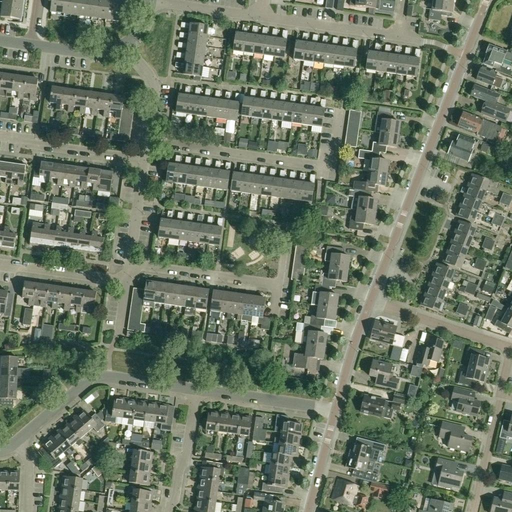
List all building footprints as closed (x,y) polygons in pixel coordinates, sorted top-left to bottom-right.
[(64,15),(65,0),(47,0),(47,11),(50,11),(49,14),(64,15)] [(65,0),(64,15),(78,17),(79,0),(65,0)] [(79,0),(78,17),(92,19),(93,0),(79,0)] [(93,0),(92,19),(106,21),(108,1),(101,0),(93,0)] [(108,1),(106,21),(120,23),(121,14),(124,14),(125,0),(124,0),(120,0),(120,2),(108,1)] [(326,0),(325,8),(332,9),(333,0),(326,0)] [(376,2),(376,0),(356,0),(356,2),(350,1),(349,6),(378,10),(379,3),(376,2)] [(452,14),(453,3),(433,0),(432,11),(429,11),(428,20),(440,22),(441,16),(451,18),(451,14),(452,14)] [(22,6),(2,3),(0,18),(9,19),(9,22),(23,24),(24,19),(20,19),(22,6)] [(188,35),(206,37),(207,27),(181,24),(180,28),(189,30),(188,35)] [(244,54),(247,35),(248,26),(243,26),(242,35),(236,34),(233,52),(244,54)] [(247,35),(244,54),(254,55),(256,37),(258,28),(253,27),(252,36),(247,35)] [(453,39),(457,30),(452,28),(448,37),(453,39)] [(264,56),(267,38),(268,29),(263,29),(262,37),(256,37),(254,55),(264,56)] [(264,56),(274,58),(276,40),(277,31),(273,30),(272,39),(267,38),(264,56)] [(282,40),(276,40),(274,58),(284,59),(287,32),(283,32),(282,40)] [(205,47),(206,37),(188,35),(179,34),(179,38),(188,40),(187,45),(205,47)] [(304,62),(307,44),(308,35),(303,34),(302,43),(296,42),(293,60),(304,62)] [(304,62),(314,63),(317,45),(318,36),(313,36),(312,45),(307,44),(304,62)] [(314,63),(324,65),(327,47),(328,38),(323,37),(322,46),(317,45),(314,63)] [(334,66),(337,48),(338,39),(333,39),(332,47),(327,47),(324,65),(334,66)] [(334,66),(344,68),(347,49),(348,40),(344,40),(342,49),(337,48),(334,66)] [(352,50),(347,49),(344,68),(354,69),(358,42),(353,41),(352,50)] [(205,47),(187,45),(178,44),(177,49),(186,50),(186,55),(203,57),(205,47)] [(376,73),(379,54),(380,45),(375,45),(374,53),(368,53),(366,71),(376,73)] [(379,54),(376,73),(386,74),(389,55),(390,47),(385,46),(384,55),(379,54)] [(499,71),(500,68),(503,61),(511,64),(511,62),(511,54),(489,46),(486,54),(487,54),(483,64),(496,69),(499,71)] [(396,75),(399,57),(400,48),(395,47),(394,56),(389,55),(386,74),(396,75)] [(396,75),(406,77),(409,59),(410,50),(405,49),(404,58),(399,57),(396,75)] [(414,59),(409,59),(406,77),(416,78),(420,51),(416,50),(414,59)] [(202,67),(203,57),(186,55),(177,54),(176,58),(185,60),(184,65),(202,67)] [(202,67),(184,65),(175,64),(175,69),(183,70),(183,75),(201,78),(202,67)] [(499,88),(502,80),(495,78),(496,74),(481,68),(476,80),(491,86),(492,86),(499,88)] [(499,71),(496,69),(495,72),(510,77),(511,72),(500,68),(499,71)] [(14,77),(2,75),(0,90),(6,91),(6,97),(11,98),(12,92),(14,77)] [(14,77),(12,92),(18,93),(17,99),(23,100),(24,94),(26,79),(14,77)] [(26,79),(24,94),(30,95),(29,101),(35,102),(38,80),(26,79)] [(500,96),(474,86),(470,96),(485,102),(480,114),(505,124),(511,110),(496,105),(500,96)] [(62,105),(64,90),(52,88),(50,103),(57,104),(56,110),(61,111),(62,105)] [(187,115),(189,97),(190,88),(186,88),(184,97),(178,96),(177,109),(176,113),(176,114),(187,115)] [(189,97),(187,115),(197,117),(199,99),(200,90),(196,89),(194,98),(189,97)] [(64,90),(62,105),(69,106),(68,112),(73,113),(74,107),(76,92),(64,90)] [(197,117),(207,118),(209,100),(210,91),(206,90),(205,99),(199,99),(197,117)] [(255,100),(256,92),(251,91),(250,100),(244,99),(241,117),(252,118),(255,100)] [(85,115),(86,108),(88,93),(76,92),(74,107),(81,108),(80,114),(85,115)] [(207,118),(217,119),(219,101),(220,93),(216,92),(215,101),(209,100),(207,118)] [(255,100),(252,118),(262,120),(264,102),(265,102),(266,93),(261,92),(260,101),(255,100)] [(88,93),(86,108),(92,109),(91,116),(97,116),(98,110),(100,95),(88,93)] [(226,121),(229,103),(230,94),(226,93),(225,102),(219,101),(217,119),(226,121)] [(262,120),(272,121),(274,103),(275,103),(276,94),(271,94),(270,102),(265,102),(264,102),(262,120)] [(109,118),(110,112),(112,97),(100,95),(98,110),(104,111),(103,117),(109,118)] [(229,103),(226,121),(236,122),(240,95),(235,95),(234,103),(229,103)] [(272,121),(282,123),(284,105),(285,105),(286,96),(281,95),(280,104),(275,103),(274,103),(272,121)] [(121,119),(121,118),(122,112),(123,106),(124,98),(112,97),(110,112),(116,112),(115,119),(121,119)] [(282,123),(291,124),(294,106),(295,97),(291,97),(290,105),(285,105),(284,105),(282,123)] [(294,106),(291,124),(302,125),(304,108),(305,108),(306,99),(301,98),(300,107),(294,106)] [(302,125),(312,127),(314,109),(315,109),(316,100),(311,100),(310,108),(305,108),(304,108),(302,125)] [(320,110),(315,109),(314,109),(312,127),(322,128),(325,102),(321,101),(320,110)] [(350,111),(349,117),(363,119),(364,113),(350,111)] [(374,133),(380,134),(398,136),(400,123),(390,122),(391,115),(377,113),(376,123),(374,133)] [(461,120),(458,127),(474,133),(473,134),(487,140),(486,142),(494,145),(495,143),(496,143),(502,129),(483,121),(484,120),(473,116),(473,117),(463,113),(461,120)] [(118,142),(118,136),(119,132),(111,131),(111,134),(110,141),(118,142)] [(371,153),(379,154),(385,155),(386,148),(396,149),(398,136),(380,134),(379,144),(373,143),(371,153)] [(453,142),(448,155),(460,159),(466,162),(471,150),(474,142),(459,136),(456,144),(453,142)] [(496,149),(483,144),(480,151),(493,156),(496,149)] [(379,154),(371,153),(366,152),(363,170),(369,171),(369,173),(387,175),(389,163),(378,161),(379,154)] [(179,167),(181,158),(176,157),(174,166),(168,165),(166,183),(177,185),(179,167)] [(179,167),(177,185),(187,186),(189,168),(190,160),(186,159),(185,168),(179,167)] [(187,186),(196,187),(199,169),(200,161),(196,160),(194,169),(189,168),(187,186)] [(11,185),(12,179),(14,164),(2,162),(0,172),(0,177),(6,179),(5,185),(11,185)] [(51,179),(53,164),(41,162),(40,168),(35,167),(33,179),(39,179),(39,177),(46,178),(45,184),(50,185),(51,179)] [(199,169),(196,187),(206,189),(209,171),(210,162),(206,162),(205,170),(199,169)] [(206,189),(217,190),(219,172),(221,164),(216,163),(215,172),(209,171),(206,189)] [(26,165),(14,164),(12,179),(18,180),(17,186),(23,187),(26,165)] [(65,166),(53,164),(51,179),(58,180),(57,186),(62,187),(63,181),(65,166)] [(219,172),(217,190),(226,192),(230,165),(226,164),(224,173),(219,172)] [(65,166),(63,181),(69,182),(69,188),(74,188),(77,167),(65,166)] [(241,194),(244,176),(245,167),(240,166),(239,175),(233,174),(231,192),(241,194)] [(77,167),(74,188),(81,189),(86,190),(87,187),(89,169),(77,167)] [(244,176),(241,194),(251,195),(254,177),(255,169),(250,168),(249,176),(244,176)] [(89,169),(87,187),(93,187),(92,191),(98,192),(101,171),(89,169)] [(251,195),(261,197),(264,179),(265,170),(260,169),(259,178),(254,177),(251,195)] [(264,179),(261,197),(271,198),(274,180),(275,171),(270,170),(269,179),(264,179)] [(101,171),(98,192),(110,194),(113,172),(101,171)] [(271,198),(281,199),(284,181),(285,173),(281,172),(279,181),(274,180),(271,198)] [(281,199),(291,201),(294,183),(295,174),(290,173),(289,182),(284,181),(281,199)] [(387,175),(369,173),(368,178),(365,178),(361,180),(361,183),(355,182),(355,186),(354,191),(368,193),(374,194),(375,186),(385,187),(387,175)] [(301,202),(304,184),(305,175),(300,175),(299,183),(294,183),(291,201),(301,202)] [(468,185),(486,192),(490,182),(472,175),(468,185)] [(309,185),(304,184),(301,202),(311,204),(315,177),(310,176),(309,185)] [(481,203),(486,192),(468,185),(464,196),(481,203)] [(368,193),(354,191),(351,210),(357,211),(375,214),(377,201),(367,200),(368,193)] [(30,201),(44,203),(45,196),(31,194),(30,201)] [(501,199),(511,202),(511,198),(511,197),(503,194),(501,199)] [(477,213),(481,203),(464,196),(459,206),(477,213)] [(21,200),(13,198),(12,205),(21,206),(26,206),(27,198),(21,197),(21,200)] [(508,207),(511,202),(501,199),(500,203),(508,207)] [(34,211),(42,213),(43,206),(30,205),(29,211),(34,211)] [(473,224),(477,213),(459,206),(455,217),(473,224)] [(319,216),(327,217),(328,208),(321,207),(319,216)] [(375,214),(357,211),(357,214),(356,218),(350,217),(350,220),(348,230),(362,232),(363,225),(373,226),(375,214)] [(169,240),(171,222),(172,213),(168,212),(166,221),(160,221),(158,239),(169,240)] [(169,240),(179,241),(181,223),(182,214),(178,214),(176,223),(171,222),(169,240)] [(179,241),(189,243),(191,225),(192,216),(188,215),(186,224),(181,223),(179,241)] [(502,223),(504,218),(495,215),(493,219),(502,223)] [(199,244),(201,226),(203,217),(198,217),(196,225),(191,225),(189,243),(199,244)] [(199,244),(209,245),(211,227),(212,218),(208,218),(206,227),(201,226),(199,244)] [(216,228),(211,227),(209,245),(218,247),(222,220),(218,219),(216,228)] [(501,228),(502,223),(493,219),(493,220),(491,224),(501,228)] [(455,232),(472,239),(477,228),(459,221),(455,232)] [(30,245),(42,246),(44,231),(37,230),(38,224),(33,223),(30,245)] [(44,231),(42,246),(53,248),(55,233),(49,232),(49,226),(44,225),(44,231)] [(56,227),(55,233),(53,248),(65,249),(67,234),(61,234),(62,227),(56,227)] [(5,228),(4,234),(2,249),(14,251),(16,235),(9,234),(10,228),(5,228)] [(77,251),(80,236),(73,235),(73,229),(68,228),(67,234),(65,249),(77,251)] [(80,230),(80,236),(77,251),(89,253),(91,238),(85,237),(85,231),(80,230)] [(91,238),(89,253),(102,254),(104,239),(96,238),(97,232),(92,231),(91,238)] [(468,249),(472,239),(455,232),(451,242),(468,249)] [(498,241),(510,246),(511,241),(511,240),(501,236),(498,241)] [(486,238),(484,243),(493,247),(495,242),(486,238)] [(447,253),(464,260),(468,249),(451,242),(447,253)] [(493,247),(484,243),(482,248),(491,252),(493,247)] [(296,245),(295,251),(307,252),(308,245),(304,244),(303,246),(296,245)] [(331,262),(330,268),(348,270),(350,258),(340,256),(341,249),(327,247),(325,262),(331,262)] [(464,260),(447,253),(442,263),(460,270),(464,260)] [(477,259),(475,264),(485,268),(486,263),(477,259)] [(433,275),(450,282),(455,271),(437,264),(433,275)] [(485,268),(475,264),(474,269),(483,272),(485,268)] [(346,283),(348,270),(330,268),(329,275),(323,274),(323,278),(321,287),(329,288),(335,289),(336,282),(346,283)] [(428,285),(446,292),(450,282),(433,275),(428,285)] [(143,305),(143,307),(153,309),(154,304),(156,284),(146,282),(145,291),(144,297),(144,298),(144,303),(143,305)] [(468,283),(466,288),(475,292),(477,287),(468,283)] [(33,307),(34,300),(36,285),(24,284),(22,299),(28,300),(27,306),(33,307)] [(156,284),(154,304),(164,305),(167,285),(156,284)] [(45,308),(46,302),(48,287),(36,285),(34,300),(41,301),(40,307),(45,308)] [(167,285),(164,305),(174,307),(177,287),(167,285)] [(442,302),(446,292),(428,285),(424,295),(442,302)] [(484,285),(482,290),(491,294),(493,289),(484,285)] [(319,307),(337,309),(338,297),(328,295),(329,288),(321,287),(315,286),(314,295),(312,306),(319,306),(319,307)] [(48,287),(46,302),(52,303),(51,309),(57,310),(57,304),(60,289),(48,287)] [(177,287),(174,307),(185,308),(188,288),(177,287)] [(188,288),(185,308),(191,309),(192,309),(191,311),(196,312),(196,310),(195,310),(198,290),(188,288)] [(475,292),(466,288),(464,293),(473,297),(475,292)] [(68,312),(69,305),(71,290),(60,289),(57,304),(64,305),(63,311),(68,312)] [(133,289),(132,296),(144,297),(145,291),(134,289),(133,289)] [(80,313),(81,307),(83,292),(71,290),(69,305),(76,306),(75,313),(80,313)] [(209,291),(198,290),(195,310),(206,311),(209,291)] [(0,292),(0,314),(4,315),(4,317),(10,318),(12,305),(6,304),(7,293),(0,292)] [(95,294),(83,292),(81,307),(88,308),(87,314),(93,315),(95,294)] [(221,313),(224,293),(212,292),(209,311),(209,318),(219,319),(220,313),(221,313)] [(224,293),(221,313),(227,314),(227,319),(231,320),(231,315),(231,314),(234,295),(224,293)] [(476,298),(488,302),(490,299),(478,294),(476,298)] [(231,314),(231,315),(238,315),(237,321),(240,321),(244,296),(234,295),(231,314)] [(442,302),(424,295),(420,306),(438,313),(442,302)] [(247,323),(251,323),(254,297),(244,296),(240,321),(247,322),(247,323)] [(265,299),(254,297),(251,323),(252,324),(258,324),(262,325),(261,330),(268,331),(270,319),(263,318),(265,299)] [(458,309),(467,313),(469,308),(460,304),(458,309)] [(506,314),(511,317),(511,304),(508,310),(504,308),(502,312),(506,314)] [(335,322),(337,309),(319,307),(317,317),(311,317),(311,318),(305,317),(304,325),(318,327),(324,328),(325,321),(335,322)] [(491,322),(496,309),(490,307),(485,319),(491,322)] [(465,317),(467,313),(458,309),(456,314),(465,317)] [(511,317),(506,314),(503,319),(499,317),(494,326),(509,335),(511,329),(511,317)] [(473,326),(479,328),(482,318),(476,316),(473,326)] [(403,349),(405,338),(395,335),(397,328),(375,322),(371,340),(391,345),(391,346),(403,349)] [(129,324),(128,331),(139,333),(140,327),(140,326),(129,324)] [(307,345),(325,348),(327,336),(317,334),(318,327),(304,325),(303,334),(301,344),(308,345),(307,345)] [(438,363),(444,343),(430,339),(427,352),(421,351),(417,364),(423,366),(428,367),(429,361),(438,363)] [(247,349),(253,350),(258,350),(259,341),(254,341),(248,340),(247,349)] [(325,348),(307,345),(306,356),(300,356),(299,364),(313,366),(314,359),(323,361),(325,348)] [(469,367),(488,372),(491,361),(479,358),(481,351),(469,348),(466,360),(471,361),(469,367)] [(0,368),(17,369),(17,359),(1,358),(0,365),(0,364),(0,368)] [(396,390),(398,381),(389,379),(392,366),(373,362),(369,377),(382,380),(380,386),(396,390)] [(488,372),(469,367),(468,374),(461,373),(458,384),(472,388),(474,381),(485,384),(488,372)] [(0,373),(0,379),(17,379),(17,369),(0,368),(0,373)] [(0,389),(17,390),(17,379),(0,379),(0,380),(0,389)] [(16,400),(17,390),(0,389),(0,405),(13,406),(13,400),(16,400)] [(455,389),(452,400),(459,402),(457,413),(477,418),(481,403),(473,401),(475,394),(468,392),(455,389)] [(404,406),(405,398),(394,396),(392,403),(391,403),(385,402),(365,397),(361,413),(381,418),(385,419),(387,409),(399,412),(401,405),(404,406)] [(116,418),(122,419),(125,400),(114,398),(113,408),(107,408),(105,422),(115,424),(116,418)] [(125,400),(122,419),(128,420),(127,425),(128,425),(133,426),(133,421),(134,421),(137,402),(125,400)] [(134,421),(144,422),(147,403),(137,402),(134,421)] [(144,422),(155,424),(158,405),(147,403),(144,422)] [(169,407),(158,405),(155,424),(162,425),(161,431),(171,432),(173,418),(167,417),(169,407)] [(75,418),(88,433),(93,429),(96,433),(105,425),(95,414),(90,419),(84,411),(75,418)] [(216,433),(219,414),(208,412),(206,432),(216,433)] [(227,435),(230,415),(219,414),(216,433),(227,435)] [(230,415),(227,435),(238,436),(241,417),(230,415)] [(511,416),(510,426),(503,424),(499,438),(506,440),(507,438),(511,439),(511,437),(511,416)] [(241,417),(238,436),(249,438),(252,418),(241,417)] [(280,434),(299,437),(301,426),(299,426),(300,423),(294,422),(294,425),(287,424),(288,418),(276,417),(275,424),(282,425),(280,434)] [(88,433),(75,418),(67,425),(79,440),(80,440),(88,433)] [(253,430),(259,431),(262,431),(263,419),(255,418),(253,430)] [(443,423),(439,438),(450,441),(448,449),(468,454),(472,439),(463,437),(465,429),(457,427),(443,423)] [(59,432),(71,447),(76,443),(79,447),(83,443),(80,440),(79,440),(67,425),(59,432)] [(59,432),(51,439),(63,454),(71,447),(59,432)] [(279,445),(298,447),(299,437),(280,434),(280,439),(275,438),(274,444),(279,444),(279,445)] [(54,469),(62,463),(58,458),(63,454),(51,439),(42,447),(44,448),(39,452),(54,469)] [(350,452),(349,456),(369,462),(372,450),(378,452),(380,445),(365,441),(363,447),(355,445),(353,453),(350,452)] [(296,458),(298,447),(279,445),(277,455),(290,457),(290,458),(296,458)] [(100,451),(93,457),(97,461),(103,455),(100,451)] [(134,451),(132,462),(151,465),(153,454),(134,451)] [(252,452),(246,451),(245,459),(250,460),(255,458),(256,452),(252,452)] [(290,457),(277,455),(271,454),(270,465),(289,468),(290,458),(290,457)] [(373,482),(375,475),(371,474),(373,470),(367,468),(369,462),(349,456),(348,461),(350,461),(348,469),(353,470),(351,476),(373,482)] [(97,461),(93,457),(87,462),(91,466),(97,461)] [(459,490),(463,474),(450,471),(451,463),(438,460),(435,471),(442,472),(438,487),(451,490),(451,488),(459,490)] [(99,471),(105,465),(102,462),(95,467),(99,471)] [(149,475),(151,465),(132,462),(131,473),(149,475)] [(200,479),(219,482),(219,477),(223,478),(224,465),(203,462),(203,463),(204,463),(203,469),(201,468),(200,479)] [(86,463),(81,467),(79,469),(82,473),(89,467),(86,463)] [(102,474),(108,469),(105,465),(99,471),(102,474)] [(289,468),(270,465),(268,476),(287,479),(289,468)] [(511,468),(502,466),(499,480),(511,483),(511,468)] [(95,467),(92,470),(98,478),(102,474),(99,471),(95,467)] [(9,472),(0,472),(0,490),(8,491),(9,472)] [(9,472),(8,491),(19,492),(20,473),(9,472)] [(149,475),(131,473),(129,484),(148,486),(149,475)] [(286,489),(287,479),(268,476),(267,485),(262,484),(261,492),(281,495),(282,489),(286,489)] [(63,477),(62,489),(81,491),(82,480),(63,477)] [(217,493),(219,482),(200,479),(198,490),(217,493)] [(364,510),(368,499),(359,496),(359,498),(356,497),(359,488),(338,481),(332,501),(352,507),(353,505),(356,506),(356,508),(364,510)] [(388,488),(372,484),(370,491),(387,496),(388,488)] [(81,491),(62,489),(60,499),(79,502),(81,491)] [(133,490),(132,502),(151,504),(152,493),(133,490)] [(198,490),(197,501),(216,503),(217,493),(198,490)] [(263,511),(283,511),(284,504),(269,502),(270,496),(254,493),(253,500),(264,502),(263,511)] [(511,511),(511,494),(504,493),(502,501),(494,499),(490,511),(511,511)] [(59,510),(72,511),(77,511),(79,502),(60,499),(59,510)] [(451,511),(453,506),(432,500),(429,511),(423,511),(420,511),(419,511),(451,511)] [(197,501),(195,511),(199,511),(214,511),(216,503),(197,501)] [(149,511),(151,504),(132,502),(130,511),(149,511)]
